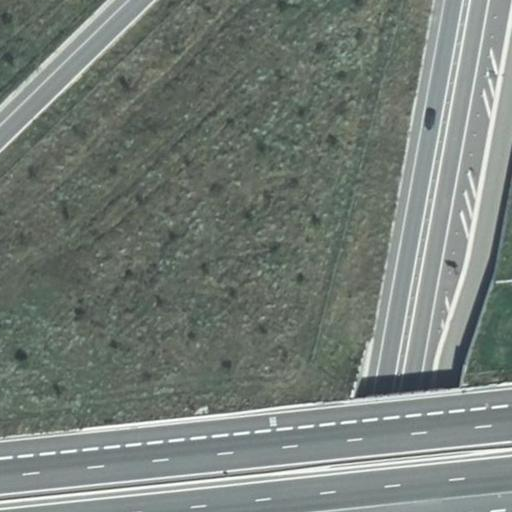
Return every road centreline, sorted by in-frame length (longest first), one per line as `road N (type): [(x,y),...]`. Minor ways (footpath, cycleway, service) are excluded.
road 1 (trunk): [(382,511),(473,0)]
road 2 (trunk): [(447,0),(357,511)]
road 3 (trunk): [(511,424),(0,477)]
road 4 (trunk): [(155,511),(511,474)]
road 5 (trunk): [(137,0),(0,133)]
